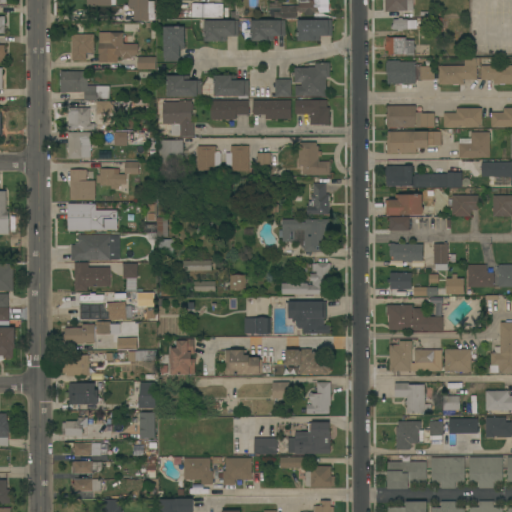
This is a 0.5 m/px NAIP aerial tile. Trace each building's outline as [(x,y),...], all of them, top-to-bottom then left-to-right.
[(133,8),(128,8),(128,2),(129,2),(128,0),(148,0),(148,1),(154,1),(154,13),(148,13),(148,20),(133,21),(133,8)] [(288,3),(288,6),(298,6),(298,0),(328,0),(328,12),(313,12),(313,15),(304,15),(304,12),(298,12),(298,11),(296,11),(296,18),(274,18),(274,16),(269,16),(269,3),(288,3)] [(385,0),(413,0),(413,4),(411,4),(412,10),(393,11),(385,12),(385,0)] [(192,3),(223,4),(222,18),(191,17),(192,3)] [(398,19),(398,18),(402,18),(402,19),(412,19),(412,21),(416,21),(416,30),(403,29),(403,30),(402,30),(402,31),(397,31),(397,30),(393,30),(393,29),(391,29),(391,25),(393,25),(393,19),(398,19)] [(204,20),(238,20),(238,37),(226,37),(226,41),(204,42),(204,20)] [(250,20),(285,20),(285,36),(273,36),(273,41),(251,41),(250,20)] [(297,20),(332,20),(332,36),(320,36),(320,41),(297,41),(297,20)] [(163,56),(164,56),(164,27),(184,26),(185,44),(184,44),(184,49),(179,49),(179,61),(164,61),(163,56)] [(99,33),(123,33),(123,44),(137,44),(137,54),(134,57),(130,57),(130,59),(122,59),(122,57),(117,57),(117,63),(98,63),(99,33)] [(71,34),(94,34),(94,53),(85,53),(85,61),(71,61),(71,34)] [(384,46),(386,46),(386,37),(388,37),(388,38),(405,38),(405,40),(414,40),(414,46),(415,46),(415,49),(414,49),(414,55),(407,55),(388,55),(388,50),(384,50),(384,46)] [(155,57),(155,69),(137,69),(137,57),(155,57)] [(438,66),(463,66),(463,57),(479,57),(479,66),(476,66),(476,80),(463,80),(463,85),(438,85),(438,66)] [(399,61),(399,62),(415,62),(415,64),(421,64),(421,66),(434,66),(434,72),(437,72),(437,77),(434,77),(434,80),(416,80),(416,84),(387,84),(387,71),(385,71),(385,62),(386,62),(386,60),(399,61)] [(295,86),(301,86),(301,83),(294,83),(294,68),(308,68),(308,67),(315,67),(315,63),(330,63),(329,77),(326,77),(326,97),(320,97),(320,96),(295,96),(295,86)] [(511,65),(511,84),(493,84),(493,80),(481,80),(481,66),(511,65)] [(60,85),(59,85),(59,79),(60,79),(60,76),(59,76),(59,73),(60,73),(60,71),(88,71),(88,75),(89,75),(89,81),(88,81),(88,84),(87,84),(87,86),(96,86),(109,86),(109,99),(96,99),(96,100),(84,100),(84,92),(76,92),(76,93),(72,93),(72,92),(69,92),(69,93),(60,93),(60,85)] [(214,75),(237,75),(237,80),(249,80),(249,96),(248,96),(248,98),(238,98),(238,96),(214,96),(214,75)] [(167,76),(189,76),(189,80),(201,80),(201,96),(167,97),(167,76)] [(275,79),(291,79),(291,97),(275,97),(275,79)] [(248,100),(248,115),(236,115),(236,119),(210,119),(210,101),(248,100)] [(291,100),(291,119),(265,119),(265,115),(253,115),(253,100),(291,100)] [(327,100),(327,108),(329,108),(329,125),(310,125),(310,114),(295,114),(295,100),(327,100)] [(96,114),(96,101),(113,101),(113,114),(96,114)] [(178,102),(178,101),(191,101),(191,104),(192,104),(192,111),(191,111),(191,122),(193,122),(193,126),(208,126),(208,132),(193,133),(194,136),(179,136),(179,135),(170,135),(170,124),(162,124),(162,102),(178,102)] [(116,105),(133,105),(133,113),(116,114),(116,105)] [(415,105),(415,112),(422,112),(422,113),(434,113),(434,127),(409,127),(387,127),(387,125),(386,125),(386,114),(387,114),(387,106),(415,105)] [(90,124),(94,123),(94,130),(68,130),(68,108),(90,108),(90,124)] [(443,113),(456,113),(456,108),(481,108),(482,127),(443,127),(443,113)] [(511,108),(511,127),(491,127),(491,112),(503,112),(503,108),(511,108)] [(440,145),(428,145),(428,148),(416,148),(416,153),(392,153),(392,154),(386,154),(386,140),(387,140),(387,131),(440,131),(440,145)] [(90,133),(90,137),(92,137),(92,141),(90,141),(90,158),(68,158),(68,150),(66,150),(66,147),(67,147),(67,132),(90,133)] [(137,132),(137,146),(114,146),(114,132),(137,132)] [(458,143),(459,143),(459,138),(470,138),(470,132),(489,132),(489,157),(458,158),(458,143)] [(182,140),(182,162),(158,162),(158,140),(182,140)] [(299,175),(299,144),(300,144),(300,143),(316,143),(316,146),(318,146),(318,151),(321,151),(321,156),(318,156),(318,161),(330,162),(329,175),(299,175)] [(215,146),(215,153),(220,153),(221,166),(215,166),(215,171),(197,171),(197,146),(215,146)] [(249,171),(230,171),(230,166),(225,166),(225,153),(230,153),(230,146),(249,146),(249,171)] [(268,154),(268,168),(256,168),(257,153),(268,154)] [(481,176),(482,162),(510,162),(510,161),(511,161),(511,186),(510,186),(510,178),(508,178),(508,176),(481,176)] [(119,169),(118,174),(124,174),(124,162),(139,162),(138,174),(126,174),(126,185),(119,185),(119,186),(118,186),(118,189),(110,189),(110,186),(99,186),(99,183),(96,183),(96,175),(100,175),(100,169),(119,169)] [(412,165),(412,167),(413,167),(413,173),(412,173),(412,187),(410,187),(410,186),(387,186),(387,184),(386,184),(386,177),(386,174),(385,174),(385,168),(386,168),(386,166),(412,165)] [(86,170),(86,181),(95,181),(95,200),(70,200),(69,170),(86,170)] [(414,174),(448,174),(448,173),(461,172),(461,187),(448,187),(414,187),(414,174)] [(252,179),(252,186),(246,186),(246,198),(229,197),(230,178),(252,179)] [(306,206),(311,206),(311,205),(308,205),(308,201),(311,201),(311,194),(313,194),(313,184),(325,184),(325,194),(328,194),(329,214),(306,214),(306,206)] [(0,191),(6,191),(6,211),(8,211),(8,221),(0,221),(0,191)] [(385,200),(395,200),(395,194),(422,194),(422,206),(424,208),(424,212),(422,213),(422,215),(401,215),(389,215),(385,215),(385,200)] [(452,211),(450,211),(450,208),(452,208),(452,195),(478,195),(478,210),(472,210),(472,212),(470,212),(470,217),(452,217),(452,211)] [(511,195),(511,217),(492,216),(493,211),(491,211),(491,208),(492,208),(493,195),(511,195)] [(96,204),(96,210),(117,210),(117,230),(91,230),(91,231),(68,231),(68,204),(96,204)] [(389,217),(409,217),(409,231),(389,230),(389,217)] [(157,237),(156,218),(167,218),(167,237),(157,237)] [(282,237),(279,237),(279,230),(282,230),(282,220),(329,219),(329,231),(327,231),(327,252),(304,252),(304,249),(295,240),(295,241),(282,241),(282,237)] [(110,235),(110,236),(119,236),(119,260),(111,260),(111,261),(71,261),(71,246),(75,246),(75,243),(78,243),(78,235),(110,235)] [(173,256),(158,256),(158,239),(173,239),(173,256)] [(433,244),(444,244),(444,242),(446,242),(446,244),(448,244),(448,264),(447,264),(447,270),(437,270),(437,264),(433,264),(433,244)] [(422,245),(422,261),(393,260),(393,256),(389,256),(390,244),(422,245)] [(211,271),(182,271),(182,261),(211,260),(211,271)] [(88,262),(88,268),(109,268),(109,286),(87,286),(87,291),(74,291),(74,263),(88,262)] [(329,263),(330,263),(330,273),(331,273),(331,287),(329,287),(329,295),(281,294),(281,283),(287,283),(287,281),(293,281),(293,283),(307,283),(307,285),(312,285),(312,281),(310,281),(310,273),(316,274),(316,271),(312,271),(312,263),(316,264),(316,263),(329,263)] [(0,264),(13,264),(13,291),(0,291),(0,264)] [(137,264),(137,278),(136,278),(136,290),(126,290),(126,278),(123,278),(123,276),(122,276),(122,266),(123,266),(123,264),(137,264)] [(468,287),(468,269),(467,269),(467,267),(467,265),(486,265),(486,270),(487,270),(487,273),(494,273),(494,287),(468,287)] [(511,287),(498,287),(498,269),(497,269),(497,267),(498,267),(498,265),(511,265),(511,287)] [(411,289),(403,289),(403,290),(398,290),(398,289),(390,289),(390,286),(389,286),(389,278),(390,278),(390,273),(411,273),(411,289)] [(438,282),(428,282),(428,274),(437,274),(438,282)] [(463,294),(446,294),(446,278),(452,278),(452,274),(457,274),(457,278),(463,278),(463,294)] [(245,275),(245,291),(229,291),(229,275),(245,275)] [(215,292),(193,292),(193,281),(215,281),(215,292)] [(413,296),(413,287),(426,287),(426,296),(413,296)] [(0,294),(8,294),(8,307),(0,307),(0,294)] [(427,331),(427,330),(389,330),(389,327),(388,327),(388,321),(388,315),(387,315),(386,313),(386,306),(386,305),(412,304),(412,318),(413,318),(413,308),(425,308),(425,318),(427,318),(427,317),(435,317),(435,304),(429,304),(429,298),(442,298),(442,304),(440,305),(440,317),(443,317),(443,331),(427,331)] [(125,302),(126,319),(109,320),(108,310),(107,311),(106,303),(125,302)] [(285,303),(326,302),(326,318),(323,319),(323,326),(329,325),(329,334),(318,334),(318,333),(303,334),(302,332),(302,328),(298,329),(295,326),(285,326),(285,303)] [(0,308),(8,308),(8,320),(0,320),(0,308)] [(270,334),(244,333),(244,318),(270,318),(270,334)] [(110,321),(110,326),(118,326),(118,334),(109,334),(109,336),(99,336),(99,334),(96,334),(96,322),(110,321)] [(511,373),(498,373),(498,372),(490,372),(490,364),(490,353),(494,353),(494,347),(500,346),(500,322),(511,322),(511,373)] [(64,343),(64,342),(62,342),(62,334),(65,334),(65,328),(82,328),(82,324),(94,324),(94,343),(64,343)] [(0,327),(15,327),(14,349),(13,349),(13,358),(4,358),(4,360),(1,361),(0,361),(0,327)] [(120,340),(120,338),(124,338),(124,340),(126,340),(126,338),(129,338),(129,340),(136,340),(136,350),(117,350),(117,340),(120,340)] [(194,354),(190,354),(190,359),(195,359),(195,375),(170,375),(170,348),(177,348),(177,341),(177,339),(194,339),(194,354)] [(411,371),(389,371),(389,345),(399,345),(399,341),(411,341),(411,371)] [(145,351),(144,344),(150,344),(151,351),(155,351),(155,361),(135,361),(134,351),(145,351)] [(300,374),(300,366),(285,366),(285,359),(285,350),(299,350),(299,351),(300,351),(300,349),(312,349),(312,352),(318,352),(318,354),(322,354),(322,361),(330,361),(330,372),(327,372),(327,374),(300,374)] [(444,371),(444,370),(444,367),(445,349),(471,349),(471,372),(444,371)] [(262,374),(226,375),(226,365),(225,365),(225,350),(246,350),(246,355),(249,355),(249,358),(260,357),(260,360),(262,360),(262,374)] [(414,364),(414,350),(435,350),(435,364),(414,364)] [(89,375),(66,376),(66,372),(62,373),(62,356),(89,355),(89,375)] [(290,398),(272,399),(272,382),(289,382),(290,398)] [(330,382),(330,406),(329,405),(329,414),(306,414),(306,405),(311,405),(311,401),(309,401),(309,393),(316,393),(317,382),(330,382)] [(95,383),(95,390),(98,390),(98,403),(69,403),(69,383),(95,383)] [(155,383),(156,408),(139,408),(138,395),(140,395),(140,383),(155,383)] [(424,413),(407,413),(407,405),(406,405),(406,401),(407,401),(407,397),(394,397),(394,383),(408,383),(408,385),(424,385),(424,413)] [(511,410),(485,410),(485,391),(508,391),(508,394),(509,394),(509,395),(511,395),(511,410)] [(460,410),(443,410),(443,396),(460,396),(460,410)] [(139,412),(155,412),(155,438),(139,439),(139,412)] [(0,413),(6,413),(6,422),(9,422),(9,432),(7,432),(8,446),(0,446),(0,413)] [(87,418),(87,427),(85,427),(85,428),(82,428),(82,436),(65,435),(65,434),(62,434),(62,422),(65,422),(66,421),(77,421),(77,417),(87,418)] [(511,437),(504,437),(504,436),(494,436),(494,437),(485,437),(485,417),(506,417),(506,422),(511,422),(511,437)] [(448,433),(477,433),(477,418),(448,418),(448,433)] [(421,429),(418,429),(418,443),(410,443),(410,447),(410,450),(396,450),(396,427),(398,427),(398,421),(421,421),(421,429)] [(443,435),(429,435),(429,434),(428,434),(428,431),(429,431),(429,421),(443,421),(443,435)] [(330,454),(295,454),(295,453),(288,453),(288,438),(295,438),(295,432),(308,432),(308,424),(311,424),(311,422),(330,422),(330,454)] [(276,454),(254,454),(254,438),(276,438),(276,454)] [(100,443),(100,456),(74,456),(74,451),(71,451),(71,448),(73,448),(73,444),(100,443)] [(132,445),(143,445),(143,455),(133,455),(132,445)] [(307,457),(307,468),(280,468),(280,457),(307,457)] [(502,457),(502,481),(493,481),(493,488),(478,488),(478,482),(469,482),(469,458),(502,457)] [(210,458),(210,471),(212,471),(212,485),(201,485),(201,480),(184,480),(184,458),(210,458)] [(251,458),(251,479),(234,479),(234,485),(223,485),(223,471),(225,471),(225,458),(251,458)] [(464,458),(464,482),(455,482),(455,489),(440,489),(440,482),(431,482),(431,458),(464,458)] [(92,462),(100,462),(100,466),(101,466),(101,469),(100,469),(100,471),(96,471),(96,473),(92,473),(72,474),(72,462),(74,462),(74,461),(92,461),(92,462)] [(426,462),(426,483),(408,483),(408,489),(387,489),(387,462),(426,462)] [(331,466),(331,476),(334,476),(334,487),(331,487),(331,488),(305,487),(305,483),(304,483),(304,480),(305,480),(305,471),(309,471),(309,466),(331,466)] [(100,479),(100,492),(74,492),(74,488),(72,488),(72,483),(74,483),(74,479),(100,479)] [(0,480),(7,480),(7,490),(9,490),(10,504),(0,504),(0,480)] [(174,499),(193,499),(193,511),(159,511),(159,499),(174,499)] [(119,507),(121,507),(121,511),(123,511),(100,511),(100,500),(118,500),(119,507)] [(319,506),(319,500),(330,500),(330,507),(333,507),(333,511),(315,511),(315,506),(319,506)] [(405,507),(405,501),(426,501),(426,511),(387,511),(387,507),(405,507)] [(440,507),(440,501),(455,501),(455,507),(464,507),(464,511),(431,511),(431,508),(440,507)] [(478,507),(478,502),(493,501),(493,507),(502,507),(502,511),(469,511),(469,507),(478,507)]
